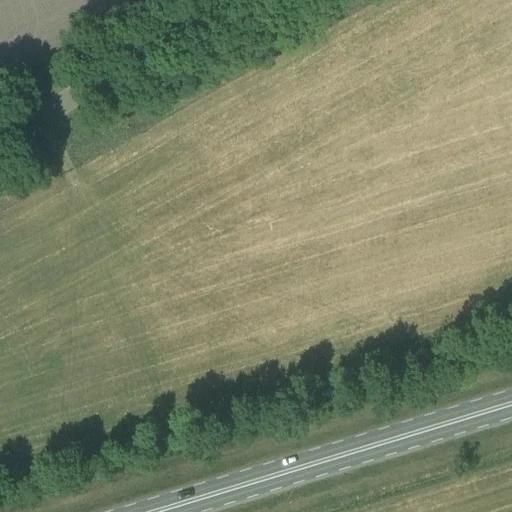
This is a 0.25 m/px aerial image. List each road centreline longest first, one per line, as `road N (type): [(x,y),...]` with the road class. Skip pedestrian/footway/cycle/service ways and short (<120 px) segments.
road 1 (primary): [(158,511),(511,404)]
road 2 (unclassified): [(0,148),(251,0)]
